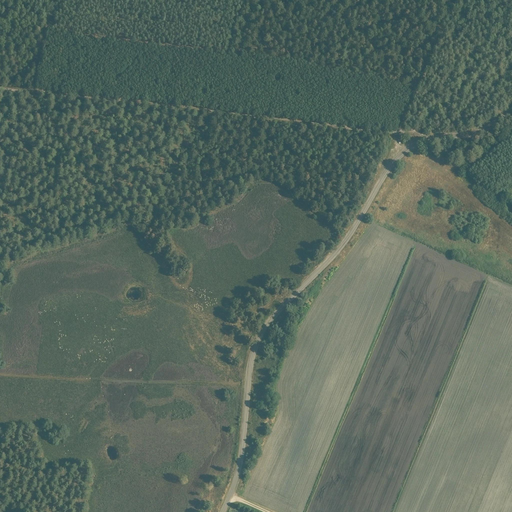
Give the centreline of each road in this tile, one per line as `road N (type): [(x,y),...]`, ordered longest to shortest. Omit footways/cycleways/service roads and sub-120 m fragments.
road 1 (unclassified): [(223,511),(242,454),(251,365),(270,322),(344,244),(410,145),(487,130),(511,111)]
road 2 (track): [(399,131),(0,88)]
road 3 (track): [(0,375),(248,385)]
road 4 (track): [(259,0),(336,21),(423,20),(444,28)]
